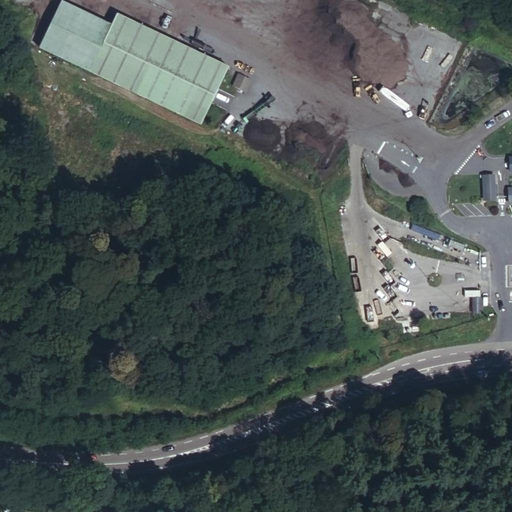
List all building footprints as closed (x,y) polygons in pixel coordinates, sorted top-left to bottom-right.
[(90,70),(111,25),(61,1),(40,46),(90,70)] [(201,123),(228,67),(117,13),(111,25),(90,70),(201,123)] [(249,82),(237,77),(233,86),(245,91),(249,82)] [(494,176),(483,176),(483,185),(494,184),(494,176)] [(494,184),(483,185),(484,198),(495,198),(494,184)] [(480,298),(473,298),(473,314),(481,314),(480,298)]
